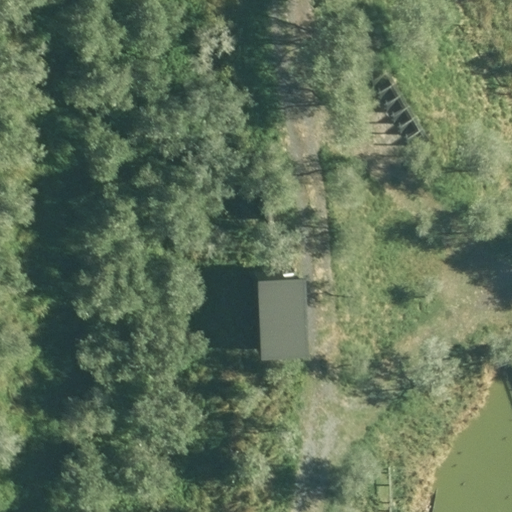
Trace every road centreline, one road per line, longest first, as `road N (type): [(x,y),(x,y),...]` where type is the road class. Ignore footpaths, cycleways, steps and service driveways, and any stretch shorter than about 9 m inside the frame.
road 1 (track): [(311,511),(325,411),(281,85),(281,0)]
road 2 (track): [(284,109),(493,289)]
road 3 (track): [(320,445),(396,356),(463,297),(511,284)]
